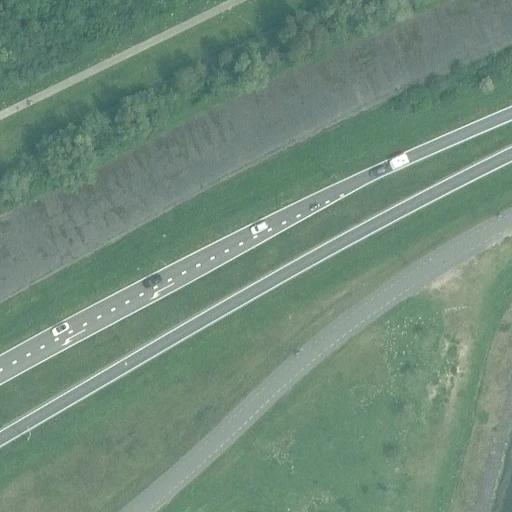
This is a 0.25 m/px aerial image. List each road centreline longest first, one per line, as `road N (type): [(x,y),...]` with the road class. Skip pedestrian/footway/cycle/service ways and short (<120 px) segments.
road 1 (trunk): [(0,439),(387,217),(511,157)]
road 2 (trunk): [(511,115),(137,290),(0,367)]
road 3 (unclassified): [(138,511),(318,348),(432,266),(511,223)]
